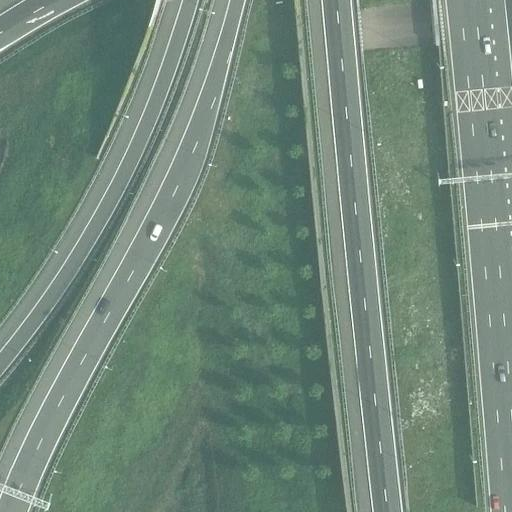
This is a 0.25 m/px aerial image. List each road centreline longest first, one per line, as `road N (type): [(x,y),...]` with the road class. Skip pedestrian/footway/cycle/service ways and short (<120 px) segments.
road 1 (motorway): [(236,0),(177,188),(70,386),(14,511)]
road 2 (motorway): [(338,0),(389,511)]
road 3 (motorway): [(192,0),(166,80),(102,218),(0,365)]
road 4 (motorway): [(511,382),(477,0)]
